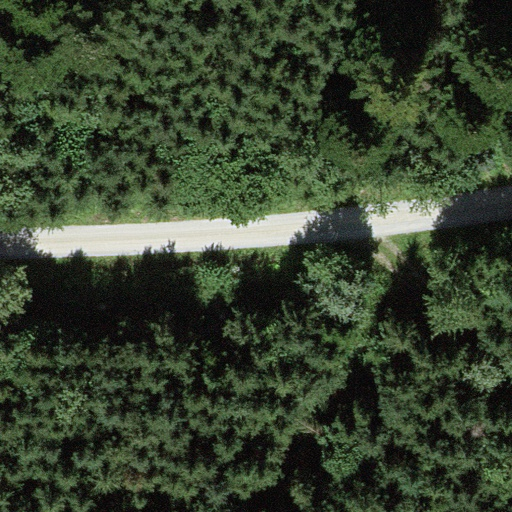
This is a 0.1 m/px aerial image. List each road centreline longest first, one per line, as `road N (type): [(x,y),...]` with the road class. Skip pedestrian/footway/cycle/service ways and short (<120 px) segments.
road 1 (unclassified): [(0,244),(167,240),(511,201)]
road 2 (track): [(340,225),(511,371)]
